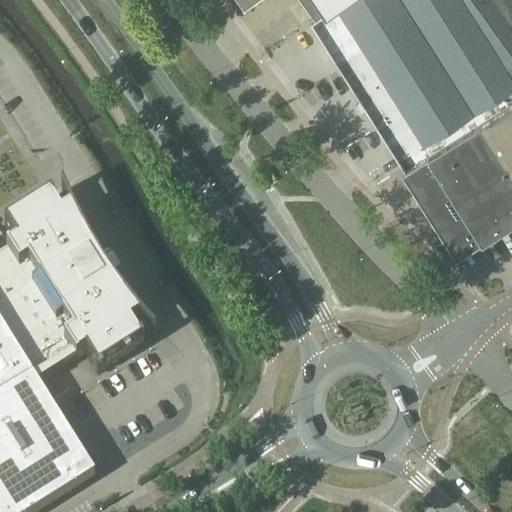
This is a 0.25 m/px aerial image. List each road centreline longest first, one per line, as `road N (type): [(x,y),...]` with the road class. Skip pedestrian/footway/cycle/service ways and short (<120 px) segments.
road 1 (unclassified): [(460,338),(162,0)]
road 2 (primary): [(65,0),(263,264),(319,367)]
road 3 (primary): [(346,353),(297,270),(101,0)]
road 4 (tertiary): [(181,511),(309,432)]
